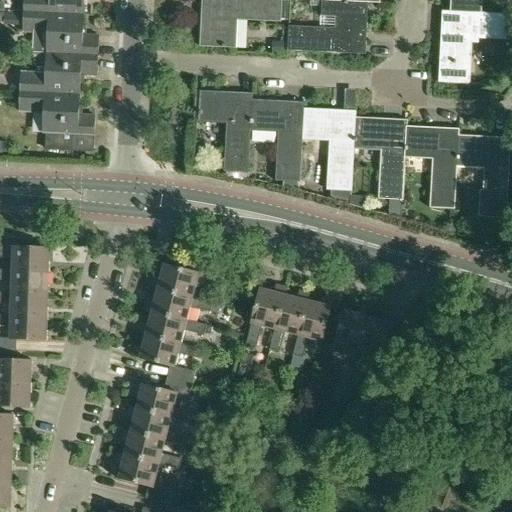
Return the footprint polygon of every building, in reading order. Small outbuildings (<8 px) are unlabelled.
[(25,0),(25,13),(85,15),(85,0),(25,0)] [(235,49),(236,21),(237,18),(280,20),(281,0),(202,0),(200,47),(235,49)] [(451,0),(451,13),(451,15),(481,16),(481,14),(482,0),(451,0)] [(365,56),(368,3),(321,1),(321,16),(336,17),(335,30),(288,28),(287,52),(365,56)] [(451,15),(451,13),(442,12),(439,84),(470,85),(473,37),(511,39),(511,15),(481,14),(481,16),(451,15)] [(32,53),(33,53),(49,54),(99,56),(100,36),(84,35),(85,15),(25,13),(24,33),(32,34),(32,53)] [(272,42),(271,55),(286,56),(287,43),(272,42)] [(22,73),(21,93),(80,95),(81,76),(98,77),(99,56),(49,54),(33,53),(32,68),(36,68),(36,74),(22,73)] [(251,131),(252,100),(253,94),(200,92),(198,123),(229,124),(226,173),(248,174),(251,131)] [(47,150),(71,151),(72,136),(94,137),(95,116),(79,115),(80,95),(21,93),(20,113),(45,115),(44,135),(48,135),(47,150)] [(305,103),(252,100),(251,131),(280,132),(277,182),(300,183),(302,140),(304,110),(305,103)] [(356,112),(304,110),(302,140),(331,142),(328,190),(352,191),(354,149),(355,118),(356,112)] [(380,199),(389,200),(404,201),(406,158),(409,128),(409,121),(355,118),(354,149),(383,151),(380,199)] [(460,130),(409,128),(406,158),(435,160),(433,209),(455,210),(457,167),(460,136),(460,130)] [(460,136),(457,167),(484,168),(483,191),(480,191),(478,218),(507,219),(508,209),(511,139),(460,136)] [(0,257),(14,258),(13,271),(48,272),(49,249),(14,248),(0,247),(0,257)] [(154,283),(152,282),(151,288),(158,290),(193,298),(196,284),(216,289),(219,279),(199,274),(164,265),(161,279),(155,278),(154,283)] [(0,280),(13,281),(12,294),(47,295),(48,272),(13,271),(0,270),(0,280)] [(262,327),(275,330),(276,330),(285,296),(287,288),(281,287),(281,289),(276,288),(275,293),(260,289),(251,324),(252,324),(247,344),(257,347),(262,327)] [(145,311),(152,313),(187,322),(187,321),(191,308),(218,314),(220,306),(212,304),(213,303),(193,298),(158,290),(155,303),(149,301),(148,306),(146,306),(145,311)] [(12,317),(47,318),(47,295),(12,294),(0,293),(0,303),(12,304),(12,317)] [(298,299),(285,296),(276,330),(275,330),(270,350),(280,353),(285,333),(298,336),(299,336),(308,301),(310,294),(305,293),(304,295),(299,294),(298,299)] [(333,300),(328,299),(327,301),(322,300),(321,305),(308,301),(299,336),(298,336),(293,356),(303,358),(308,339),(323,342),(332,308),(331,307),(333,300)] [(370,310),(365,308),(364,310),(359,309),(358,314),(343,310),(334,345),(335,346),(330,365),(340,368),(345,348),(358,352),(359,352),(368,317),(370,310)] [(139,334),(146,336),(181,345),(181,344),(185,331),(204,336),(205,334),(211,335),(213,327),(187,321),(187,322),(152,313),(149,326),(143,324),(142,329),(140,329),(139,334)] [(381,320),(368,317),(359,352),(358,352),(353,371),(363,374),(368,354),(383,358),(392,323),(391,323),(393,316),(388,314),(387,316),(382,315),(381,320)] [(47,318),(12,317),(0,316),(0,326),(11,327),(11,339),(0,338),(0,351),(16,352),(16,340),(46,341),(47,318)] [(167,379),(192,385),(195,372),(175,367),(179,354),(198,359),(201,349),(181,344),(181,345),(146,336),(143,349),(137,348),(136,353),(134,352),(133,357),(140,359),(140,360),(170,367),(167,379)] [(0,383),(30,385),(31,361),(0,360),(0,383)] [(140,395),(137,409),(172,417),(171,418),(191,423),(194,413),(174,408),(177,395),(189,397),(192,385),(167,379),(164,390),(143,385),(135,383),(134,389),(136,389),(135,394),(140,395)] [(30,385),(0,383),(0,407),(30,408),(30,385)] [(129,417),(134,419),(131,432),(166,441),(185,446),(188,436),(168,431),(171,418),(172,417),(137,409),(129,407),(128,412),(130,412),(129,417)] [(0,439),(13,440),(13,416),(0,415),(0,439)] [(162,455),(166,441),(131,432),(124,430),(122,435),(124,436),(123,441),(128,442),(125,455),(160,464),(160,465),(179,470),(182,460),(162,455)] [(0,462),(12,462),(13,440),(0,439),(0,462)] [(149,487),(146,499),(170,505),(176,483),(156,478),(160,465),(160,464),(125,455),(117,453),(116,459),(118,459),(117,464),(122,466),(118,480),(149,487)] [(0,484),(11,485),(12,462),(0,462),(0,484)] [(0,508),(10,508),(11,485),(0,484),(0,508)]
